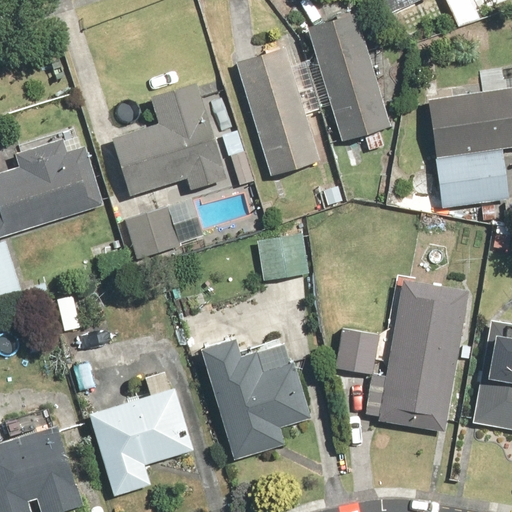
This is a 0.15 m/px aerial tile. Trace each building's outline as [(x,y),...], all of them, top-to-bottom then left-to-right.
[(429,0),(448,0),(461,26),(483,15),(476,0),(388,0),(396,16),(429,0)] [(351,161),(390,148),(385,132),(395,129),(358,12),(309,27),(351,161)] [(326,160),(311,117),(324,113),(309,67),(296,71),(287,46),(237,63),(275,177),(326,160)] [(511,78),(507,79),(506,67),(480,70),(482,94),(434,98),(445,206),(511,199),(511,180),(509,148),(511,147),(511,78)] [(118,139),(136,196),(190,179),(194,191),(233,179),(201,80),(154,96),(163,124),(118,139)] [(247,128),(225,135),(241,186),(263,179),(247,128)] [(22,166),(0,173),(0,238),(109,206),(92,146),(73,152),(69,139),(19,154),(22,166)] [(128,215),(141,258),(205,239),(192,195),(128,215)] [(306,230),(260,237),(267,284),(313,277),(306,230)] [(0,300),(27,293),(12,240),(0,242),(0,300)] [(473,291),(417,283),(418,277),(397,274),(388,335),(343,328),(337,368),(375,374),(368,415),(383,417),(382,423),(451,433),(473,291)] [(77,295),(60,299),(67,334),(84,330),(77,295)] [(511,322),(494,319),(476,424),(511,430),(511,322)] [(319,420),(296,337),(250,350),(247,339),(207,350),(237,462),(288,448),(283,430),(319,420)] [(149,377),(154,396),(94,412),(117,498),(155,487),(149,467),(202,453),(184,388),(177,390),(171,371),(149,377)] [(0,511),(35,511),(32,503),(41,500),(45,511),(67,511),(88,505),(62,425),(0,444),(0,511)]
